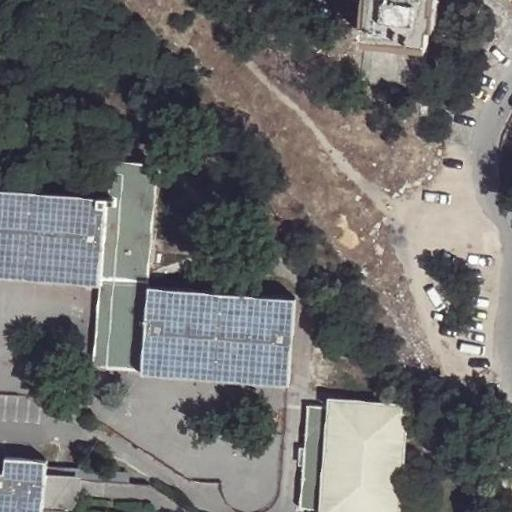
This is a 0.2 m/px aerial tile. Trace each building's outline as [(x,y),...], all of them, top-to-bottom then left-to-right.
[(367,0),(365,27),(428,33),(430,0),(367,0)] [(428,33),(365,27),(360,79),(423,85),(428,33)] [(110,156),(107,195),(100,283),(94,365),(141,368),(148,283),(159,160),(110,156)] [(0,275),(100,283),(107,195),(0,186),(0,275)] [(295,296),(148,283),(141,368),(141,371),(288,383),(295,296)] [(325,509),(335,404),(306,402),(298,506),(325,509)] [(388,511),(397,410),(335,404),(325,509),(376,511),(388,511)] [(511,437),(502,444),(511,459),(511,437)] [(0,511),(42,511),(43,508),(46,476),(46,468),(47,459),(5,456),(3,471),(0,470),(0,511)] [(78,478),(126,482),(126,473),(46,468),(46,476),(78,478)] [(46,476),(43,508),(76,510),(78,478),(46,476)]
